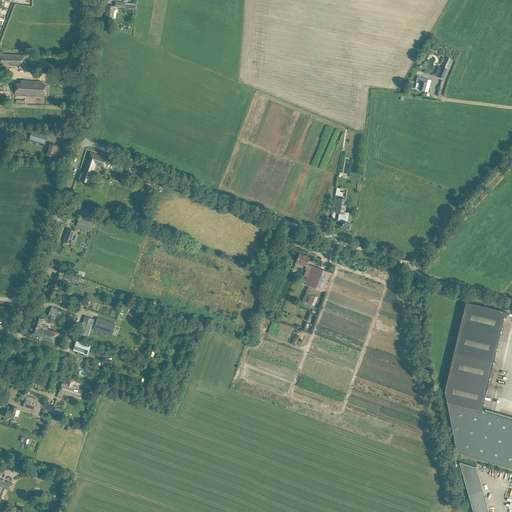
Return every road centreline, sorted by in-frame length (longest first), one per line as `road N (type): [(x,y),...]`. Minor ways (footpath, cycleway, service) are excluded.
road 1 (unclassified): [(414,268),(80,140)]
road 2 (unclassified): [(462,511),(411,316),(414,268)]
road 3 (unclassified): [(25,303),(80,140)]
road 4 (unclassified): [(414,268),(511,153)]
road 5 (unclassified): [(80,140),(93,0)]
